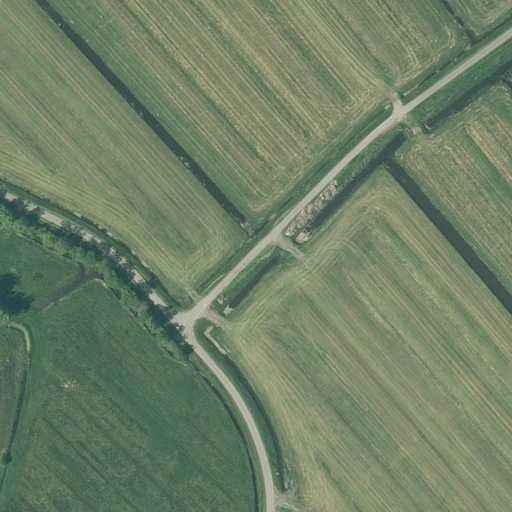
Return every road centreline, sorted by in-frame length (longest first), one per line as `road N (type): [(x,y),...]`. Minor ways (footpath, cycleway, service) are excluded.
road 1 (unclassified): [(511,31),(375,132),(179,327)]
road 2 (unclassified): [(179,327),(88,235),(0,192)]
road 3 (unclassified): [(179,327),(253,429),(269,511)]
